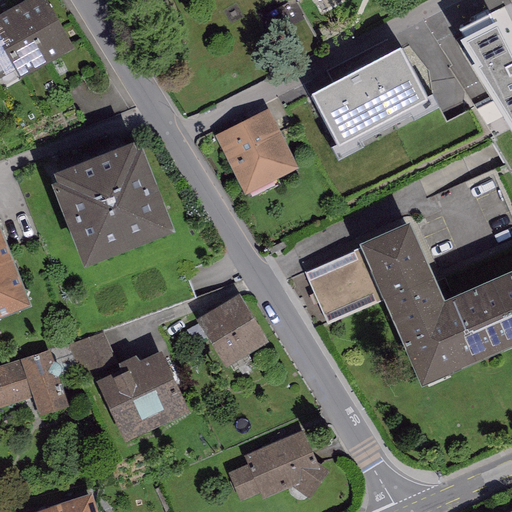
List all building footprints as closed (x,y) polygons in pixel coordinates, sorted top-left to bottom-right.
[(43,0),(33,0),(17,9),(49,68),(74,54),(43,0)] [(21,83),(49,68),(17,9),(0,18),(0,30),(10,47),(3,51),(16,74),(21,83)] [(488,21),(458,36),(465,48),(459,50),(473,75),(471,76),(511,140),(511,58),(498,31),(494,32),(488,21)] [(0,82),(16,74),(3,51),(10,47),(0,30),(0,82)] [(399,55),(354,78),(385,138),(411,124),(413,128),(437,116),(431,104),(427,106),(422,96),(421,97),(399,55)] [(360,150),(385,138),(354,78),(310,101),(336,152),(331,155),(338,168),(363,156),(360,150)] [(268,112),(214,138),(244,199),(298,172),(268,112)] [(134,152),(54,183),(57,192),(51,194),(83,277),(175,242),(142,157),(137,159),(134,152)] [(409,230),(304,274),(326,325),(379,301),(422,394),(511,355),(511,279),(444,309),(442,303),(452,298),(443,278),(433,283),(409,230)] [(0,327),(30,316),(0,236),(0,327)] [(240,298),(195,324),(224,373),(268,347),(240,298)] [(49,352),(0,367),(0,410),(34,400),(41,422),(69,412),(49,352)] [(160,357),(96,387),(124,447),(189,417),(160,357)] [(302,434),(243,459),(247,469),(227,477),(240,505),(259,496),(262,503),(294,488),(309,501),(326,475),(317,466),(302,434)] [(94,511),(90,499),(51,511),(94,511)]
